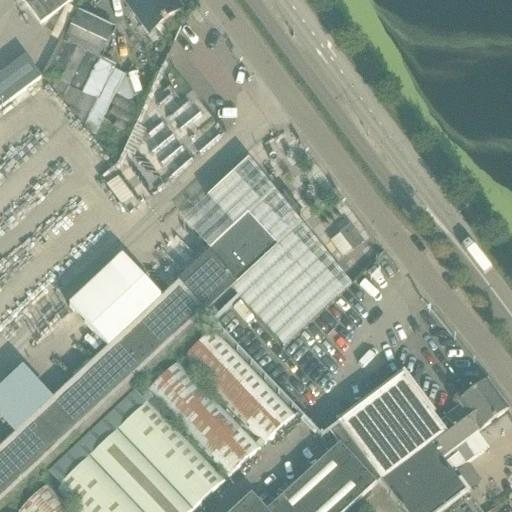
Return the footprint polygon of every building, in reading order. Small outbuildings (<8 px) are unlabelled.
[(20,0),(40,26),(74,0),(20,0)] [(171,0),(121,0),(132,14),(139,9),(149,23),(140,29),(151,45),(166,34),(161,27),(180,12),(171,0)] [(63,43),(45,78),(53,81),(50,87),(85,128),(96,134),(106,116),(95,110),(117,68),(117,67),(102,60),(116,31),(78,13),(64,43),(63,43)] [(107,352),(0,451),(0,504),(229,290),(284,349),(350,287),(248,162),(182,223),(211,255),(182,281),(183,282),(161,302),(122,260),(68,309),(107,352)] [(337,257),(362,245),(353,226),(328,238),(337,257)] [(185,359),(267,446),(296,419),(214,332),(185,359)] [(151,391),(233,477),(261,450),(204,390),(207,387),(197,377),(194,380),(179,364),(151,391)] [(347,511),(377,485),(396,511),(442,511),(466,494),(458,483),(452,476),(441,462),(430,446),(444,435),(437,426),(402,377),(386,389),(341,423),(328,432),(339,448),(269,511),(265,511),(252,498),(236,511),(347,511)] [(479,433),(507,413),(486,384),(458,405),(460,409),(438,425),(437,426),(444,435),(430,446),(441,462),(452,476),(487,449),(477,435),(479,433)] [(59,490),(79,511),(195,511),(226,484),(150,404),(59,490)] [(22,511),(70,511),(48,488),(22,511)]
